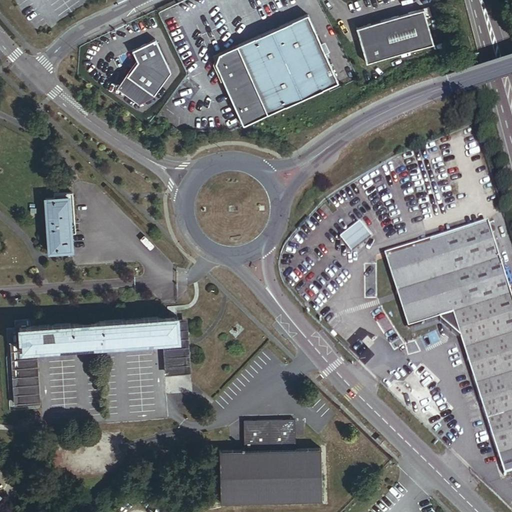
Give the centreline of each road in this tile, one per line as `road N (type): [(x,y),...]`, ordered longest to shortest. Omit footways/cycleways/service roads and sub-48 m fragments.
road 1 (secondary): [(278,304),(478,511)]
road 2 (secondary): [(314,158),(402,104),(511,65)]
road 3 (tertiary): [(140,154),(35,72)]
road 4 (primary): [(479,0),(511,127)]
road 5 (unclassified): [(138,0),(79,33),(35,72)]
